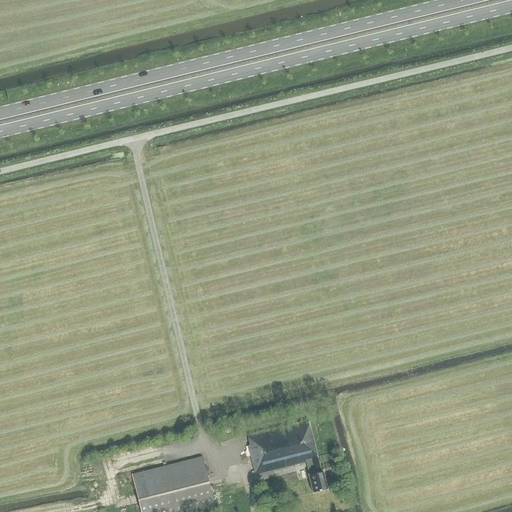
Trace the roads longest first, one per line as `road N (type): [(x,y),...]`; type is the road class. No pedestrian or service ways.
road 1 (primary): [(0,132),(511,6)]
road 2 (unclassified): [(0,171),(511,47)]
road 3 (primary): [(462,0),(0,113)]
